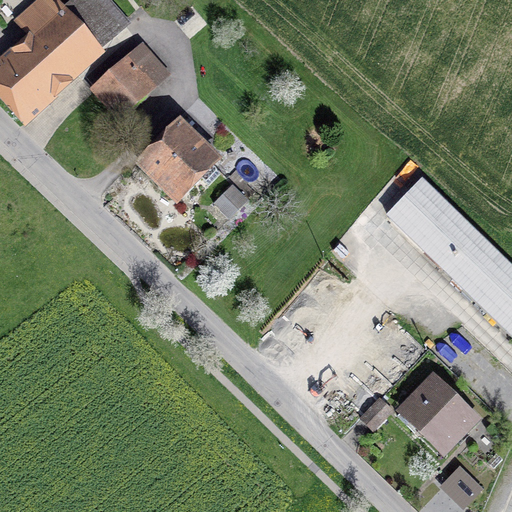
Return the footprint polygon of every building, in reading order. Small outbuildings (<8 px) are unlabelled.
[(42,0),(16,23),(32,41),(64,77),(126,21),(106,0),(77,0),(76,2),(74,0),(42,0)] [(0,68),(0,89),(25,118),(68,81),(64,77),(32,41),(0,68)] [(94,90),(120,119),(168,76),(142,47),(94,90)] [(146,163),(179,195),(198,175),(209,186),(220,174),(209,164),(211,163),(191,144),(198,137),(181,120),(173,128),(177,132),(146,163)] [(389,218),(511,336),(511,267),(424,182),(389,218)] [(233,188),(221,199),(228,206),(231,203),(238,210),(247,202),(233,188)] [(420,428),(444,451),(474,421),(432,381),(397,417),(414,434),(420,428)] [(380,399),(361,419),(373,431),(393,412),(380,399)] [(460,469),(444,486),(466,506),(481,490),(460,469)]
